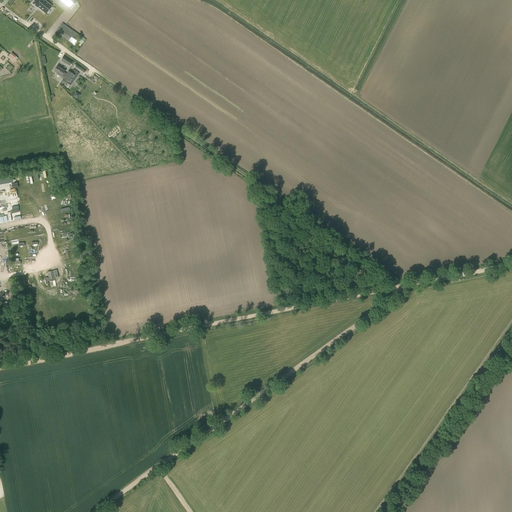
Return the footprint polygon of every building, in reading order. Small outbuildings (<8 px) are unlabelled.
[(34,0),(32,3),(37,8),(38,8),(44,12),(50,5),(44,0),(34,0)] [(73,44),(79,35),(62,23),(56,32),(73,44)] [(83,74),(85,71),(75,64),(73,67),(78,71),(83,74)] [(64,77),(68,71),(66,74),(64,72),(65,71),(57,66),(53,71),(56,73),(55,74),(61,77),(61,76),(64,77),(63,78),(63,79),(64,77)] [(64,77),(63,79),(70,83),(75,75),(68,71),(64,77)]
